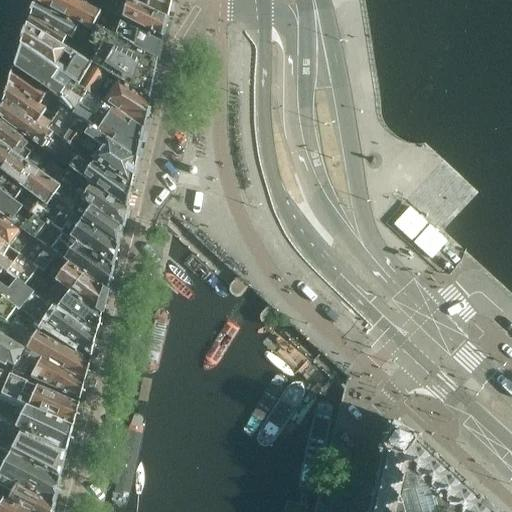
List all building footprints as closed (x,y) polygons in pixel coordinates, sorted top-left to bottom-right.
[(107,17),(73,0),(37,0),(36,3),(86,27),(93,31),(103,36),(107,17)] [(124,0),(73,0),(107,17),(112,20),(114,15),(121,18),(124,0)] [(167,20),(127,0),(124,0),(121,18),(162,39),(167,20)] [(127,0),(167,20),(170,3),(165,0),(127,0)] [(86,27),(36,3),(32,16),(83,41),(86,27)] [(83,41),(32,16),(28,26),(86,62),(88,56),(81,52),(83,41)] [(160,44),(112,20),(107,17),(103,36),(157,62),(161,45),(160,44)] [(98,69),(86,62),(28,26),(21,47),(22,48),(91,90),(98,69)] [(149,101),(158,62),(157,62),(103,36),(93,31),(88,56),(86,62),(98,69),(149,101)] [(143,130),(88,97),(91,90),(22,48),(15,69),(61,98),(67,101),(65,108),(81,120),(137,160),(143,130)] [(61,98),(15,69),(14,69),(9,85),(56,114),(61,98)] [(149,101),(98,69),(91,90),(88,97),(143,130),(149,101)] [(72,147),(81,120),(65,108),(62,118),(56,114),(9,85),(4,101),(47,132),(42,148),(66,166),(69,155),(72,147)] [(47,132),(4,101),(0,113),(0,117),(42,148),(47,132)] [(137,160),(81,120),(72,147),(87,158),(130,190),(130,189),(131,189),(137,160)] [(35,149),(0,123),(0,142),(26,161),(35,149)] [(85,203),(43,173),(52,161),(35,149),(26,161),(0,142),(0,169),(39,196),(32,212),(46,222),(55,228),(62,211),(80,223),(85,203)] [(130,190),(87,158),(82,165),(69,155),(66,166),(125,209),(126,209),(130,190)] [(125,209),(66,166),(64,170),(52,161),(43,173),(85,203),(121,230),(126,210),(125,209)] [(39,196),(0,169),(0,189),(13,199),(16,190),(27,197),(23,206),(32,212),(39,196)] [(46,222),(32,212),(23,206),(13,199),(0,189),(0,213),(37,241),(46,222)] [(212,211),(192,192),(170,215),(190,234),(212,211)] [(121,230),(85,203),(80,223),(117,248),(122,230),(121,230)] [(117,248),(80,223),(62,211),(55,228),(112,268),(117,248)] [(230,229),(212,211),(190,234),(209,252),(230,229)] [(48,249),(37,241),(0,213),(0,241),(12,250),(21,257),(40,271),(48,249)] [(112,268),(55,228),(46,222),(37,241),(48,249),(56,255),(59,244),(70,252),(67,263),(106,292),(112,269),(112,268)] [(209,252),(229,269),(249,247),(230,229),(209,252)] [(8,260),(12,250),(0,241),(0,268),(2,270),(17,281),(33,293),(40,271),(21,257),(19,261),(24,264),(22,270),(8,260)] [(249,247),(229,269),(238,278),(248,288),(269,265),(249,247)] [(106,292),(67,263),(56,255),(48,249),(40,271),(33,293),(51,306),(54,295),(58,284),(69,293),(100,316),(106,292)] [(0,278),(0,277),(2,270),(0,268),(0,297),(18,311),(25,316),(33,293),(17,281),(14,289),(0,278)] [(288,283),(269,305),(279,316),(297,333),(317,311),(288,283)] [(95,338),(51,306),(33,293),(25,316),(39,327),(42,317),(51,324),(47,333),(89,364),(90,357),(95,339),(95,338)] [(100,316),(69,293),(66,303),(54,295),(51,306),(95,338),(100,316)] [(18,311),(0,297),(0,331),(6,335),(12,338),(17,328),(19,325),(14,322),(18,311)] [(152,316),(142,365),(142,366),(143,368),(143,369),(144,370),(146,372),(147,372),(148,373),(150,373),(151,373),(153,373),(155,372),(156,372),(157,371),(158,369),(159,368),(159,366),(169,318),(168,317),(168,315),(167,313),(167,312),(165,311),(164,309),(163,309),(161,309),(159,310),(157,311),(156,312),(154,313),(153,315),(152,316)] [(300,335),(324,357),(343,335),(320,313),(300,335)] [(88,368),(17,328),(12,338),(25,345),(23,351),(84,384),(84,383),(88,368)] [(3,343),(0,342),(0,360),(7,364),(9,358),(15,361),(19,349),(23,351),(25,345),(12,338),(6,335),(3,343)] [(324,357),(347,378),(361,363),(360,352),(343,335),(324,357)] [(281,339),(276,345),(309,377),(322,383),(325,380),(318,369),(281,339)] [(84,384),(23,351),(19,349),(15,361),(11,372),(80,401),(84,384)] [(10,376),(0,372),(0,395),(3,397),(10,376)] [(78,406),(10,376),(3,397),(24,406),(73,428),(78,406)] [(256,437),(256,439),(258,442),(261,444),(263,446),(267,447),(268,447),(271,446),(273,444),(305,402),(306,399),(307,397),(308,395),(308,392),(308,390),(308,387),(307,385),(307,382),(304,382),(301,383),(299,383),(297,384),(295,385),(292,386),(290,388),(289,390),(257,432),(256,435),(256,437)] [(0,420),(17,429),(24,406),(3,397),(0,395),(0,420)] [(312,419),(311,422),(299,481),(299,484),(300,487),(301,488),(304,491),(307,492),(310,492),(314,491),(315,490),(317,488),(318,485),(331,426),(331,423),(331,420),(330,417),(330,414),(329,412),(328,410),(326,407),(325,405),(320,408),(318,410),(316,412),(315,414),(313,417),(312,419)] [(66,454),(72,429),(73,428),(24,406),(17,429),(66,454)] [(108,501),(109,505),(110,506),(113,509),(116,510),(118,510),(123,509),(124,508),(126,506),(128,503),(143,436),(144,432),(144,429),(144,426),(143,422),(142,420),(141,418),(140,415),(139,412),(136,414),(134,416),(132,417),(130,419),(128,422),(126,425),(125,428),(124,431),(108,498),(108,501)] [(66,454),(17,429),(0,420),(0,449),(59,480),(60,480),(64,463),(68,464),(71,455),(66,454)] [(494,511),(401,428),(400,424),(388,427),(388,429),(368,511),(494,511)] [(59,480),(0,449),(0,462),(5,465),(0,474),(0,477),(13,485),(53,505),(59,480)] [(51,511),(53,505),(13,485),(9,493),(0,488),(0,498),(26,511),(51,511)] [(26,511),(0,498),(0,511),(26,511)] [(283,511),(307,511),(309,505),(286,501),(283,511)]
